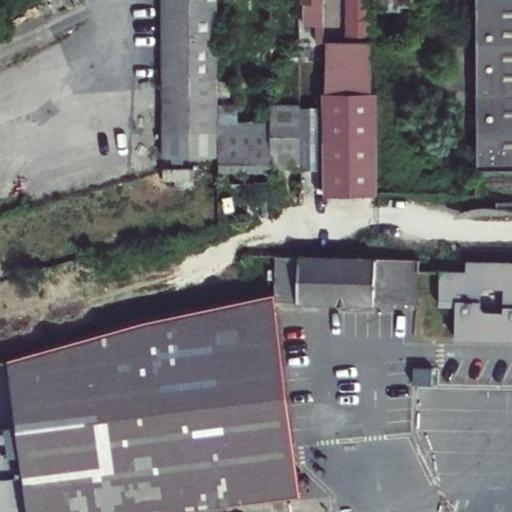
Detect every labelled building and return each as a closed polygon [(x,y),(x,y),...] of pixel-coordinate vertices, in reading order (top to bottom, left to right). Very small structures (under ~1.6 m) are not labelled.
[(161,0),(159,156),(218,157),(218,150),(217,83),(217,55),(217,0),(161,0)] [(300,4),(300,24),(321,24),(321,0),(311,0),(312,4),(300,4)] [(344,0),(344,22),(365,23),(365,0),(344,0)] [(398,9),(402,6),(413,6),(412,0),(374,0),(374,9),(398,9)] [(511,0),(475,0),(476,6),(475,79),(476,169),(511,168),(511,0)] [(236,83),(217,83),(218,150),(269,150),(269,136),(269,100),(236,100),(236,83)] [(321,173),(354,174),(374,174),(374,98),(321,97),(321,173)] [(269,150),(269,176),(296,176),(296,155),(297,136),(269,136),(269,150)] [(276,257),(275,294),(298,294),(297,303),(375,305),(375,304),(376,258),(276,257)] [(376,258),(375,304),(416,305),(417,259),(376,258)] [(511,262),(466,262),(465,278),(460,278),(460,272),(440,271),(439,306),(455,306),(455,340),(473,339),(473,308),(511,308),(511,262)] [(9,359),(27,511),(154,511),(300,494),(276,302),(275,294),(143,322),(9,359)] [(275,294),(276,302),(297,303),(298,294),(275,294)] [(473,339),(511,339),(511,308),(473,308),(473,339)]
